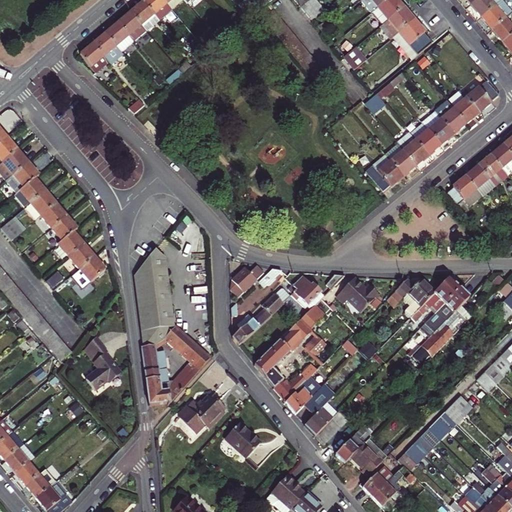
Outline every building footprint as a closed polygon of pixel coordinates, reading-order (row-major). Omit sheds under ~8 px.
[(146,0),(143,3),(159,22),(171,11),(167,5),(162,0),(146,0)] [(184,0),(183,0),(172,0),(167,5),(171,11),(184,0)] [(239,15),(246,23),(258,12),(247,0),(246,0),(239,6),(243,11),(239,15)] [(261,0),(256,4),(254,6),(259,11),(269,3),(267,0),(261,0)] [(293,0),(300,9),(310,0),(293,0)] [(324,11),(314,0),(310,0),(300,9),(311,21),(324,11)] [(371,14),(387,0),(362,0),(361,1),(360,1),(371,14)] [(396,0),(387,0),(371,14),(382,26),(403,8),(396,0)] [(477,0),(471,6),(481,19),(502,1),(500,0),(477,0)] [(511,13),(502,1),(481,19),(492,31),(505,20),(511,14),(511,13)] [(130,13),(146,32),(159,22),(143,3),(130,13)] [(269,6),(259,15),(263,20),(274,11),(269,6)] [(398,34),(414,21),(403,8),(382,26),(380,27),(391,40),(392,39),(398,34)] [(274,11),(263,20),(267,25),(278,16),(274,11)] [(118,24),(133,43),(146,32),(130,13),(118,24)] [(267,25),(271,30),(282,21),(278,16),(267,25)] [(328,19),(318,28),(322,33),(333,24),(328,19)] [(511,28),(505,20),(492,31),(502,44),(511,35),(511,28)] [(282,21),(271,30),(275,35),(286,26),(282,21)] [(417,56),(424,50),(432,44),(424,34),(414,21),(398,34),(417,56)] [(105,34),(121,53),(133,43),(118,24),(105,34)] [(286,26),(275,35),(279,40),(290,31),(286,26)] [(220,44),(232,34),(229,30),(217,40),(220,44)] [(322,34),(329,42),(333,39),(326,30),(322,34)] [(290,31),(279,40),(283,45),(294,36),(290,31)] [(93,45),(108,63),(121,53),(105,34),(93,45)] [(411,62),(417,56),(398,34),(392,39),(411,62)] [(511,35),(502,44),(511,55),(511,35)] [(294,36),(283,45),(288,50),(298,41),(294,36)] [(298,41),(288,50),(292,55),(302,46),(298,41)] [(80,56),(95,74),(108,63),(93,45),(80,56)] [(302,46),(292,55),(296,60),(306,51),(302,46)] [(343,59),(353,71),(366,61),(355,48),(343,59)] [(306,51),(296,60),(300,65),(310,56),(306,51)] [(310,56),(300,65),(304,70),(314,61),(310,56)] [(314,61),(304,70),(308,75),(318,66),(314,61)] [(179,69),(182,74),(191,67),(187,63),(179,69)] [(318,66),(308,75),(312,80),(323,71),(318,66)] [(323,71),(312,80),(316,85),(327,76),(323,71)] [(179,72),(167,82),(169,85),(182,75),(179,72)] [(389,85),(394,91),(404,83),(399,76),(389,85)] [(163,83),(158,77),(154,81),(159,87),(163,83)] [(465,99),(478,115),(491,104),(491,103),(498,97),(486,82),(465,99)] [(379,93),(385,99),(394,91),(389,85),(379,93)] [(376,95),(364,106),(373,116),(385,106),(376,95)] [(453,110),(466,125),(478,115),(465,99),(453,110)] [(139,100),(128,110),(134,115),(144,106),(139,100)] [(434,113),(453,136),(466,125),(453,110),(446,102),(434,113)] [(421,123),(441,146),(453,136),(434,113),(421,123)] [(409,134),(428,157),(441,146),(421,123),(409,134)] [(402,152),(415,168),(428,157),(409,134),(396,144),(402,152)] [(511,138),(503,146),(511,157),(511,138)] [(0,165),(17,151),(7,139),(0,144),(0,165)] [(490,157),(506,176),(511,171),(511,157),(503,146),(490,157)] [(0,173),(7,182),(28,164),(17,151),(0,165),(0,173)] [(390,163),(403,178),(415,168),(402,152),(390,163)] [(389,188),(390,189),(403,178),(390,163),(385,157),(365,173),(382,194),(389,188)] [(506,176),(490,157),(477,167),(488,180),(494,187),(506,176)] [(35,179),(38,176),(28,164),(7,182),(6,182),(16,195),(35,179)] [(465,178),(476,191),(488,180),(477,167),(465,178)] [(481,197),(476,191),(465,178),(452,189),(453,189),(447,194),(457,206),(463,202),(468,208),(481,197)] [(25,209),(45,192),(35,179),(16,195),(14,197),(25,209)] [(481,197),(482,198),(494,187),(488,180),(476,191),(481,197)] [(41,218),(56,204),(45,192),(25,209),(36,222),(37,221),(41,218)] [(51,230),(66,217),(56,204),(41,218),(51,230)] [(73,233),(77,230),(66,217),(51,230),(62,243),(73,233)] [(186,227),(191,222),(186,217),(182,222),(186,227)] [(22,233),(26,230),(15,218),(12,220),(22,233)] [(47,233),(51,230),(41,218),(37,221),(47,233)] [(11,242),(22,233),(12,220),(0,230),(11,242)] [(69,258),(84,246),(73,233),(62,243),(58,246),(69,258)] [(79,271),(94,258),(84,246),(69,258),(79,271)] [(144,375),(146,392),(148,407),(170,404),(209,360),(190,343),(180,353),(191,363),(173,382),(168,383),(164,352),(156,353),(155,349),(167,341),(174,347),(184,337),(174,328),(165,259),(155,251),(134,277),(143,348),(141,348),(144,375)] [(29,257),(34,263),(38,259),(34,253),(29,257)] [(99,276),(105,271),(94,258),(79,271),(73,276),(84,289),(92,283),(99,276)] [(46,271),(41,265),(37,269),(42,274),(46,271)] [(238,298),(264,274),(257,267),(250,274),(245,269),(231,281),(230,291),(238,298)] [(264,289),(282,272),(272,270),(259,283),(264,289)] [(58,274),(45,283),(51,290),(63,280),(58,274)] [(0,287),(9,280),(5,275),(0,279),(0,287)] [(94,286),(102,279),(99,276),(92,283),(94,286)] [(330,291),(344,277),(334,276),(325,286),(330,291)] [(496,291),(505,282),(498,276),(490,286),(496,291)] [(315,307),(324,297),(312,285),(311,287),(302,278),(292,288),(296,291),(292,295),(291,296),(304,310),(307,307),(310,311),(315,307)] [(365,290),(354,279),(336,297),(344,305),(347,301),(361,314),(378,296),(369,286),(365,290)] [(437,313),(460,289),(449,279),(435,293),(410,318),(415,323),(430,307),(437,313)] [(3,293),(13,284),(9,280),(0,287),(0,289),(2,292),(3,293)] [(410,318),(435,293),(422,280),(414,288),(407,280),(390,297),(386,302),(393,308),(403,299),(404,300),(404,303),(406,305),(409,305),(410,306),(405,312),(405,315),(408,318),(410,318)] [(7,298),(18,289),(13,284),(3,293),(7,298)] [(292,295),(296,291),(292,288),(291,286),(287,290),(292,295)] [(11,303),(22,294),(18,289),(7,298),(11,303)] [(461,307),(469,299),(460,289),(437,313),(425,325),(430,330),(426,335),(429,338),(436,331),(446,322),(456,312),(461,307)] [(270,316),(290,297),(283,290),(281,290),(262,308),(264,310),(252,321),(248,316),(237,325),(237,327),(241,331),(232,339),(238,347),(271,317),(270,316)] [(511,293),(494,312),(500,318),(510,308),(511,310),(511,293)] [(15,308),(26,299),(22,294),(11,303),(12,305),(15,308)] [(19,313),(30,304),(26,299),(15,308),(19,313)] [(24,318),(34,309),(30,304),(19,313),(23,317),(24,318)] [(476,313),(481,308),(477,304),(472,309),(476,313)] [(309,331),(324,316),(315,307),(310,311),(254,366),(266,381),(275,373),(272,369),(310,332),(309,331)] [(467,323),(471,318),(461,307),(456,312),(467,323)] [(28,323),(38,314),(34,309),(24,318),(28,323)] [(19,319),(13,311),(8,315),(14,323),(19,319)] [(453,336),(467,323),(456,312),(446,322),(436,331),(438,332),(422,348),(431,356),(452,335),(453,336)] [(32,328),(42,319),(38,314),(28,323),(32,328)] [(36,333),(46,324),(42,319),(32,328),(33,330),(36,333)] [(23,333),(28,329),(22,322),(17,326),(23,333)] [(40,338),(51,329),(46,324),(36,333),(40,338)] [(426,335),(430,330),(425,325),(420,329),(426,335)] [(44,342),(55,334),(51,329),(40,338),(44,342)] [(48,347),(59,338),(55,334),(44,342),(48,347)] [(180,353),(190,343),(184,337),(174,347),(180,353)] [(52,352),(63,343),(59,338),(48,347),(52,352)] [(317,338),(306,349),(314,357),(326,346),(317,338)] [(33,350),(37,346),(31,339),(27,343),(33,350)] [(98,370),(86,380),(94,392),(107,382),(109,384),(120,375),(105,355),(107,354),(95,339),(84,351),(98,370)] [(353,355),(357,351),(347,341),(343,345),(353,355)] [(56,357),(67,348),(63,343),(52,352),(55,355),(56,357)] [(61,362),(71,353),(67,348),(56,357),(61,362)] [(511,369),(511,368),(511,354),(507,350),(499,357),(511,369)] [(421,369),(424,366),(413,355),(410,358),(421,369)] [(504,377),(511,369),(499,357),(491,365),(504,377)] [(496,386),(504,377),(491,365),(484,374),(496,386)] [(310,379),(317,372),(312,367),(301,377),(306,382),(310,379)] [(273,389),(282,381),(275,373),(266,381),(273,389)] [(496,386),(484,374),(476,381),(488,393),(496,386)] [(285,404),(306,382),(301,377),(300,376),(288,387),(282,381),(273,389),(285,404)] [(59,391),(64,387),(56,378),(51,382),(59,391)] [(303,407),(321,389),(310,379),(306,382),(285,404),(295,416),(303,407)] [(321,410),(335,396),(324,385),(321,389),(303,407),(314,418),(321,410)] [(207,429),(223,412),(214,403),(208,397),(197,408),(192,413),(187,408),(179,417),(197,434),(204,426),(207,429)] [(464,418),(472,409),(460,397),(452,406),(464,418)] [(214,403),(223,412),(226,409),(217,399),(214,403)] [(192,413),(197,408),(192,403),(187,408),(192,413)] [(456,426),(464,418),(452,406),(444,414),(456,426)] [(315,438),(332,420),(321,410),(314,418),(304,427),(315,438)] [(0,443),(12,433),(2,420),(0,422),(0,443)] [(260,444),(239,425),(225,440),(246,459),(260,444)] [(335,456),(345,465),(351,458),(366,443),(364,441),(361,438),(365,433),(368,436),(372,433),(365,426),(349,442),(335,456)] [(432,450),(440,441),(429,430),(420,438),(432,450)] [(102,441),(107,436),(102,431),(97,435),(102,441)] [(0,456),(4,462),(23,445),(13,433),(12,433),(0,443),(0,456)] [(432,450),(420,438),(412,447),(424,458),(432,450)] [(382,462),(376,456),(380,451),(369,440),(366,443),(351,458),(363,471),(361,473),(367,478),(382,462)] [(109,444),(104,449),(110,455),(115,449),(109,444)] [(28,463),(34,458),(23,445),(4,462),(15,474),(28,463)] [(511,464),(511,455),(501,445),(496,448),(505,457),(511,464)] [(386,456),(392,449),(389,446),(382,452),(386,456)] [(424,458),(412,447),(404,454),(416,466),(424,458)] [(409,473),(416,466),(404,454),(397,462),(403,468),(409,473)] [(511,464),(505,457),(497,465),(506,474),(511,480),(511,464)] [(25,487),(38,476),(28,463),(15,474),(25,487)] [(511,511),(511,510),(511,495),(486,470),(480,464),(476,469),(493,486),(489,489),(497,497),(511,511)] [(511,495),(511,480),(506,474),(503,478),(490,466),(486,470),(511,495)] [(362,488),(371,498),(393,478),(383,468),(362,488)] [(391,499),(401,490),(396,485),(403,477),(411,485),(415,480),(409,473),(403,468),(393,478),(371,498),(383,511),(387,511),(396,504),(391,499)] [(36,499),(55,483),(44,471),(38,476),(25,487),(36,499)] [(279,511),(289,511),(305,495),(295,485),(296,484),(288,477),(267,500),(267,504),(270,507),(274,507),(279,511)] [(62,511),(72,504),(55,483),(36,499),(46,511),(62,511)] [(484,493),(475,484),(472,488),(473,489),(496,511),(510,511),(511,511),(497,497),(489,489),(488,488),(484,493)] [(479,511),(496,511),(473,489),(465,498),(474,507),(476,509),(479,511)] [(316,511),(322,506),(313,499),(312,501),(305,495),(289,511),(316,511)] [(463,511),(479,511),(476,509),(474,507),(465,498),(464,497),(457,505),(463,511)] [(201,511),(187,498),(174,511),(201,511)] [(463,511),(457,505),(454,502),(450,506),(455,511),(463,511)]
